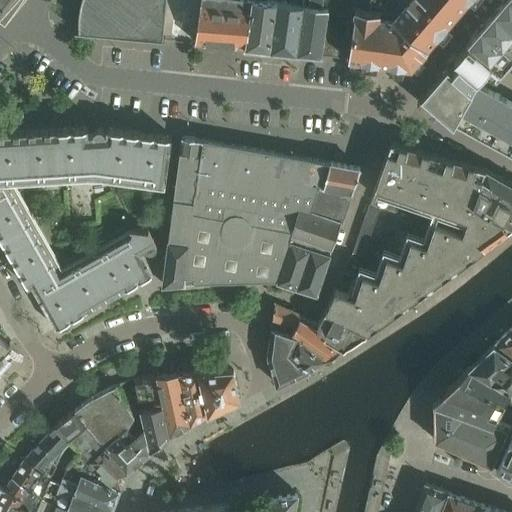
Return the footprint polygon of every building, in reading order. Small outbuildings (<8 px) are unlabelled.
[(81,0),(80,3),(79,12),(79,21),(79,30),(78,29),(78,31),(164,39),(169,0),(81,0)] [(244,45),(250,0),(201,0),(196,41),(238,44),(238,45),(243,46),(243,45),(244,45)] [(269,0),(250,0),(244,45),(246,45),(246,46),(254,47),(254,46),(270,48),(276,1),(269,0)] [(276,1),(270,48),(288,49),(288,50),(293,51),(301,0),(291,0),(291,3),(276,1)] [(301,0),(293,51),(296,51),(296,50),(320,53),(328,0),(301,0)] [(328,0),(320,53),(347,56),(351,57),(359,7),(354,6),(354,0),(328,0)] [(359,7),(351,57),(412,65),(467,0),(378,0),(378,4),(370,3),(369,8),(359,7)] [(511,0),(504,0),(467,43),(500,72),(511,58),(511,0)] [(511,97),(477,78),(479,77),(460,61),(453,69),(449,66),(448,68),(446,67),(435,80),(417,100),(433,114),(439,108),(454,121),(454,120),(511,152),(511,97)] [(0,235),(29,286),(59,269),(5,176),(91,171),(105,171),(165,179),(166,179),(172,137),(172,135),(108,127),(107,132),(106,132),(106,131),(105,130),(105,129),(104,128),(103,127),(102,127),(101,126),(99,126),(98,127),(97,127),(96,128),(95,129),(95,130),(94,131),(94,132),(95,133),(89,133),(89,126),(0,131),(0,235)] [(182,135),(180,152),(202,154),(204,138),(182,135)] [(163,284),(194,281),(237,279),(278,279),(291,237),(293,233),(292,232),(302,205),(308,207),(316,185),(319,186),(320,182),(323,183),(330,161),(204,138),(202,154),(180,152),(165,267),(163,284)] [(511,224),(473,203),(487,169),(486,168),(392,142),(377,185),(469,219),(463,233),(435,223),(427,245),(412,240),(403,262),(388,256),(380,279),(364,273),(355,296),(336,289),(325,310),(368,330),(407,306),(454,271),(511,226),(511,224)] [(320,182),(319,186),(352,191),(360,167),(330,161),(323,183),(320,182)] [(473,203),(511,224),(511,182),(487,169),(473,203)] [(352,191),(319,186),(316,185),(308,207),(342,219),(352,191)] [(370,203),(353,252),(364,256),(381,207),(370,203)] [(308,207),(302,205),(292,232),(293,233),(291,237),(331,250),(332,247),(342,219),(308,207)] [(35,289),(57,328),(154,273),(142,250),(145,248),(147,249),(149,250),(151,250),(153,249),(155,248),(156,246),(157,244),(157,242),(150,229),(131,227),(131,228),(133,229),(133,233),(35,289)] [(331,250),(291,237),(278,279),(318,291),(331,250)] [(293,333),(300,336),(307,342),(324,359),(344,346),(321,330),(323,327),(318,322),(302,314),(278,303),(275,304),(273,320),(295,326),(293,333)] [(321,330),(344,346),(368,330),(325,310),(318,322),(323,327),(321,330)] [(295,326),(273,320),(272,327),(270,347),(269,356),(278,384),(308,369),(288,350),(300,336),(293,333),(295,326)] [(511,325),(496,341),(511,353),(511,325)] [(288,350),(308,369),(311,368),(324,359),(307,342),(300,336),(288,350)] [(0,374),(18,353),(0,337),(0,374)] [(470,366),(511,389),(511,390),(511,353),(496,341),(470,366)] [(497,417),(511,424),(511,422),(511,409),(503,405),(511,389),(470,366),(435,399),(494,423),(497,417)] [(198,371),(208,412),(210,411),(240,398),(234,369),(198,371)] [(208,412),(198,371),(178,372),(183,393),(191,421),(208,412)] [(157,374),(158,379),(161,394),(161,396),(183,393),(178,372),(157,374)] [(161,394),(158,379),(151,380),(151,376),(144,377),(144,380),(138,381),(138,386),(140,397),(152,396),(161,394)] [(105,445),(106,446),(123,432),(128,427),(138,413),(115,385),(97,394),(90,398),(76,409),(87,423),(105,445)] [(161,396),(169,434),(171,433),(191,421),(183,393),(161,396)] [(161,394),(152,396),(153,407),(143,410),(146,422),(150,450),(169,434),(161,396),(161,394)] [(491,465),(499,468),(511,438),(511,423),(511,424),(497,417),(494,423),(435,399),(434,399),(434,439),(491,465)] [(54,427),(67,438),(87,423),(76,409),(61,421),(56,425),(54,427)] [(106,446),(128,469),(150,450),(146,422),(134,431),(137,434),(129,440),(123,432),(106,446)] [(87,423),(67,438),(70,441),(83,452),(101,469),(98,478),(120,488),(128,469),(106,446),(105,445),(87,423)] [(26,457),(23,461),(43,469),(49,461),(54,465),(60,458),(56,455),(70,441),(67,438),(54,427),(26,457)] [(511,438),(499,468),(511,474),(511,438)] [(61,482),(112,507),(120,488),(98,478),(101,469),(83,452),(68,466),(61,482)] [(44,494),(51,477),(53,473),(43,469),(23,461),(13,478),(44,494)] [(42,497),(58,503),(76,511),(109,511),(112,507),(61,482),(51,477),(44,494),(42,497)] [(44,494),(13,478),(6,487),(22,495),(21,504),(36,511),(42,497),(44,494)] [(425,482),(414,511),(444,511),(445,510),(452,492),(425,482)] [(0,502),(19,509),(21,504),(22,495),(6,487),(0,498),(0,502)] [(265,511),(293,511),(298,493),(297,492),(269,497),(265,511)] [(445,510),(450,511),(484,511),(487,505),(485,504),(473,500),(452,492),(445,510)] [(243,509),(241,511),(265,511),(269,497),(265,497),(262,494),(261,493),(254,494),(252,500),(245,501),(243,509)] [(18,511),(19,509),(0,502),(0,511),(18,511)] [(76,511),(58,503),(53,511),(76,511)]
